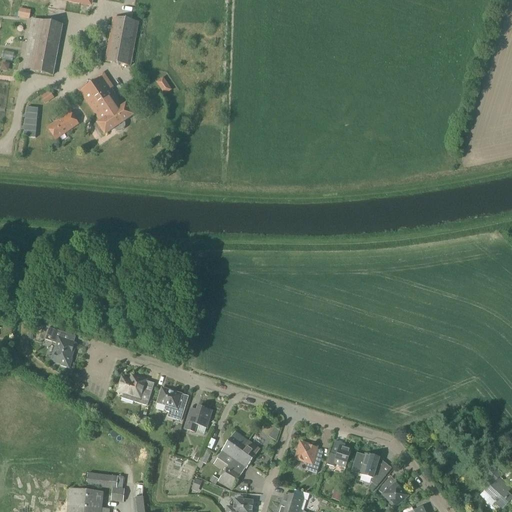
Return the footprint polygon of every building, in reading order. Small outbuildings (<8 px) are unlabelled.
[(19,9),(18,18),(29,20),(31,11),(19,9)] [(107,61),(132,65),(139,22),(114,18),(107,61)] [(53,77),(63,25),(31,19),(22,71),(53,77)] [(125,108),(104,77),(82,92),(103,122),(99,125),(107,135),(114,130),(115,131),(116,132),(118,132),(119,132),(121,132),(122,131),(124,130),(124,129),(125,127),(125,126),(125,124),(125,123),(124,123),(135,116),(128,105),(125,108)] [(169,78),(161,82),(168,95),(175,92),(169,78)] [(50,92),(42,97),(46,104),(54,99),(50,92)] [(57,140),(80,125),(72,114),(50,129),(57,140)] [(69,370),(72,361),(71,361),(76,345),(64,341),(66,334),(49,329),(45,341),(57,344),(51,362),(61,365),(61,367),(69,370)] [(135,383),(122,378),(117,393),(131,397),(130,400),(131,402),(147,407),(151,394),(143,391),(145,386),(145,385),(145,384),(145,383),(144,382),(143,381),(142,380),(141,380),(140,379),(139,380),(138,380),(137,380),(137,381),(136,381),(136,382),(135,383)] [(180,422),(185,408),(178,406),(182,395),(161,389),(157,404),(165,407),(164,410),(165,412),(169,413),(167,418),(173,419),(180,422)] [(31,396),(23,396),(23,412),(45,412),(45,398),(31,398),(31,396)] [(207,429),(212,412),(198,408),(194,418),(188,416),(184,430),(194,433),(197,426),(207,429)] [(236,458),(248,442),(235,433),(221,453),(222,453),(217,459),(213,466),(224,473),(228,467),(229,465),(235,468),(238,464),(240,461),(236,458)] [(40,435),(30,435),(29,454),(40,454),(40,435)] [(50,454),(50,435),(40,435),(40,454),(50,454)] [(50,435),(50,454),(60,454),(61,435),(50,435)] [(71,435),(61,435),(60,454),(71,454),(71,435)] [(0,436),(0,455),(11,455),(11,436),(0,436)] [(107,456),(125,456),(126,442),(107,442),(107,456)] [(246,470),(259,450),(248,442),(236,458),(240,461),(238,464),(246,470)] [(330,455),(327,466),(343,471),(344,468),(345,469),(351,450),(344,448),(340,446),(341,444),(335,442),(331,455),(330,455)] [(316,475),(320,464),(321,460),(314,458),(317,448),(300,443),(295,460),(307,464),(305,471),(316,475)] [(205,449),(199,462),(204,465),(206,466),(212,453),(205,449)] [(357,454),(351,472),(359,475),(372,479),(371,483),(372,484),(376,488),(385,477),(377,469),(376,469),(379,460),(379,459),(365,455),(364,457),(357,454)] [(511,486),(511,467),(511,466),(511,465),(504,459),(499,465),(505,471),(504,472),(510,478),(506,482),(511,486)] [(235,468),(229,465),(228,467),(224,473),(218,482),(231,490),(242,473),(235,468)] [(506,510),(511,504),(509,502),(511,499),(511,498),(507,494),(511,489),(499,478),(502,475),(492,465),(483,475),(492,484),(486,491),(493,497),(492,498),(495,502),(495,503),(496,503),(492,507),(497,511),(500,511),(504,508),(506,510)] [(108,474),(108,485),(127,485),(127,474),(108,474)] [(408,497),(396,483),(389,490),(384,486),(378,492),(383,495),(395,509),(408,497)] [(0,485),(0,504),(10,505),(11,486),(0,485)] [(127,496),(127,485),(108,485),(108,496),(127,496)] [(28,508),(38,509),(40,491),(29,490),(28,508)] [(50,492),(40,491),(38,509),(48,510),(50,492)] [(307,501),(309,495),(294,491),(293,497),(284,494),(281,505),(300,511),(303,500),(307,501)] [(50,492),(48,510),(59,511),(60,492),(50,492)] [(60,492),(59,511),(69,511),(70,493),(60,492)] [(334,492),(331,501),(339,504),(342,495),(334,492)] [(243,501),(243,500),(242,498),(241,498),(239,498),(237,499),(237,500),(235,500),(234,508),(232,508),(231,509),(230,509),(229,509),(229,510),(228,511),(227,511),(226,511),(251,511),(253,502),(243,501)]
